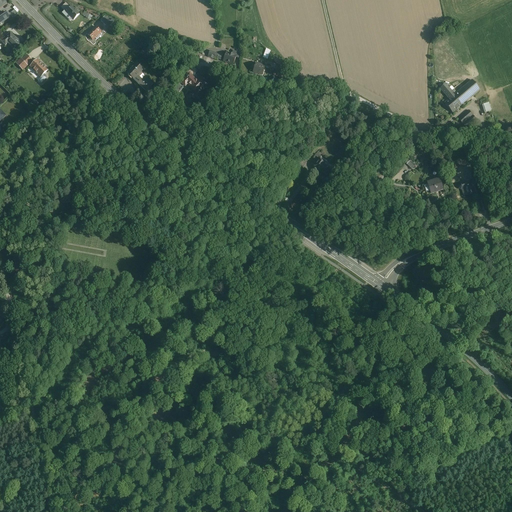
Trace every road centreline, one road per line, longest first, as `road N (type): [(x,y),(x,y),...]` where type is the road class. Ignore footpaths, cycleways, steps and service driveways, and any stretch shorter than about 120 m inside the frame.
road 1 (secondary): [(20,0),(127,104),(309,237)]
road 2 (tertiary): [(511,396),(380,285)]
road 3 (secondary): [(380,285),(402,261),(511,218)]
road 4 (residential): [(417,135),(372,190),(309,237)]
